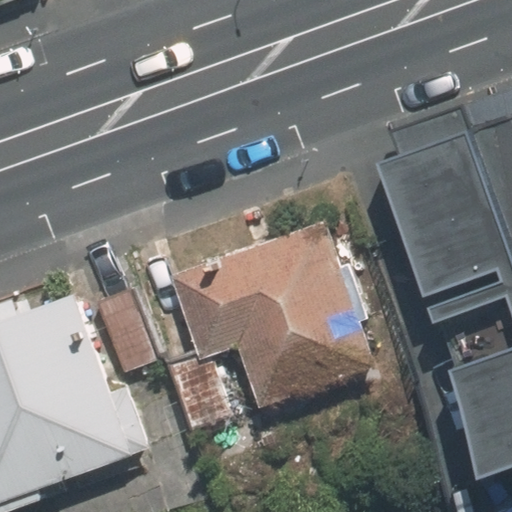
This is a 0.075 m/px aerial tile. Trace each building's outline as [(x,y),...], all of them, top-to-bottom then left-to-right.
[(511,220),(511,122),(481,134),(511,220)] [(426,361),(511,330),(511,228),(486,155),(364,199),(411,331),(415,330),(426,361)] [(351,259),(336,217),(183,272),(210,345),(179,356),(201,422),(241,408),(221,351),(250,341),(272,401),(387,360),(371,317),(382,313),(361,256),(351,259)] [(166,355),(142,286),(107,299),(132,366),(166,355)] [(86,291),(0,321),(0,498),(143,448),(86,291)] [(213,495),(204,471),(173,482),(182,506),(213,495)]
